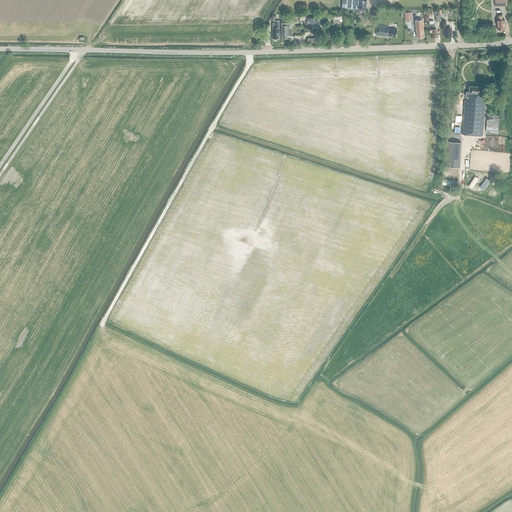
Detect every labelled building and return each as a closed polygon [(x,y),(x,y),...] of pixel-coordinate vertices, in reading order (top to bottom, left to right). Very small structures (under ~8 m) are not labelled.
[(366,10),(367,1),(355,0),(342,0),(341,7),(366,10)] [(292,29),(289,29),(289,27),(289,24),(289,20),(281,20),(281,24),(281,28),(281,36),(283,36),(283,39),(287,39),(287,36),(288,36),(292,36),(292,29)] [(451,37),(451,35),(451,29),(451,28),(450,27),(448,27),(447,28),(447,29),(446,29),(446,22),(441,21),(441,28),(441,29),(443,29),(443,36),(444,36),(444,37),(448,37),(451,37)] [(388,26),(377,24),(375,35),(386,37),(387,36),(396,37),(397,29),(388,28),(388,26)] [(463,135),(483,136),(486,98),(484,98),(485,94),(483,94),(483,87),(470,86),(469,92),(468,92),(467,93),(466,97),(468,98),(467,102),(465,102),(463,135)] [(500,120),(488,119),(487,132),(499,133),(500,120)] [(446,141),(444,166),(460,167),(462,142),(446,141)] [(472,188),(478,178),(475,176),(469,186),(472,188)] [(483,190),(490,181),(486,178),(480,187),(483,190)]
